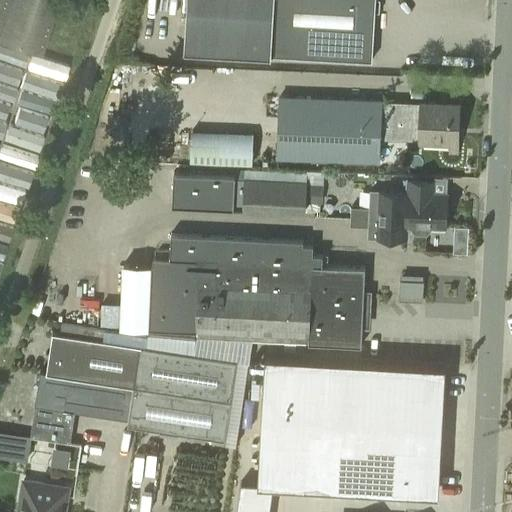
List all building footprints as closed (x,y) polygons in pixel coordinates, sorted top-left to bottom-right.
[(0,0),(0,38),(40,52),(57,0),(0,0)] [(380,0),(186,0),(185,51),(272,54),(273,31),(296,53),(377,58),(380,0)] [(0,59),(24,66),(28,52),(0,44),(0,59)] [(22,88),(57,95),(64,59),(29,52),(22,88)] [(0,63),(0,100),(3,102),(15,69),(0,63)] [(129,70),(128,92),(158,93),(158,70),(129,70)] [(0,135),(0,140),(33,152),(52,102),(17,89),(0,135)] [(382,100),(280,96),(278,156),(379,160),(380,136),(381,101),(382,100)] [(422,101),(422,103),(381,101),(380,136),(420,138),(420,142),(457,143),(458,103),(422,101)] [(252,128),(182,126),(181,156),(251,158),(252,128)] [(0,144),(0,251),(5,253),(33,154),(0,144)] [(173,173),(171,206),(244,210),(244,188),(234,187),(234,176),(173,173)] [(306,214),(307,179),(245,177),(244,188),(244,210),(244,212),(306,214)] [(406,178),(406,193),(372,191),(371,223),(370,235),(406,237),(407,228),(413,228),(413,229),(416,233),(426,233),(429,229),(430,225),(446,225),(447,195),(435,194),(436,179),(406,178)] [(468,226),(454,226),(453,251),(467,252),(468,226)] [(303,240),(172,234),(170,258),(153,257),(149,328),(197,330),(196,336),(362,345),(366,266),(323,264),(323,254),(313,253),(313,245),(303,244),(303,240)] [(149,328),(152,264),(123,262),(120,326),(149,328)] [(423,300),(424,281),(400,279),(399,299),(423,300)] [(128,418),(140,344),(53,331),(47,371),(40,370),(31,435),(71,441),(71,437),(68,437),(70,425),(73,426),(75,410),(128,418)] [(238,359),(140,344),(128,418),(128,424),(226,438),(238,359)] [(264,354),(258,485),(266,485),(435,494),(436,466),(441,466),(446,364),(264,354)] [(226,438),(225,444),(236,445),(249,361),(238,359),(226,438)] [(0,456),(26,461),(30,436),(0,431),(0,456)] [(64,511),(68,491),(48,488),(48,484),(24,480),(19,511),(64,511)]
